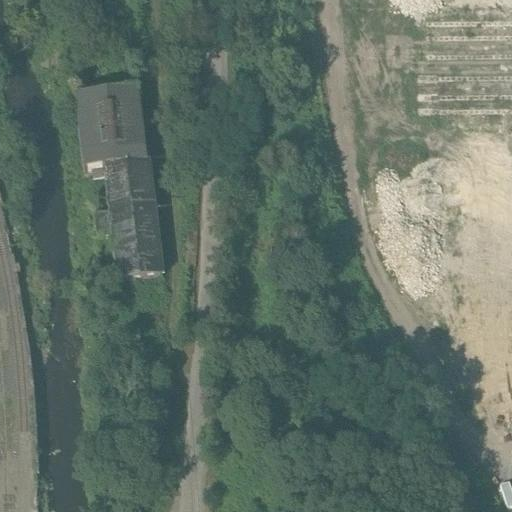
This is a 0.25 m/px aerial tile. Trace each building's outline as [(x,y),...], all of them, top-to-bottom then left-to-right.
[(511,0),(409,0),(411,16),(511,11),(511,0)] [(132,56),(113,58),(115,77),(135,74),(132,56)] [(137,91),(75,99),(84,174),(104,172),(110,218),(95,220),(97,240),(112,238),(115,263),(110,264),(112,284),(161,278),(147,164),(146,164),(137,91)] [(511,136),(456,138),(457,161),(423,162),(425,211),(459,209),(462,283),(511,280),(511,136)] [(194,161),(182,162),(183,178),(195,177),(194,161)] [(194,233),(186,233),(184,268),(192,268),(194,233)] [(511,280),(462,283),(468,430),(511,428),(511,280)]
